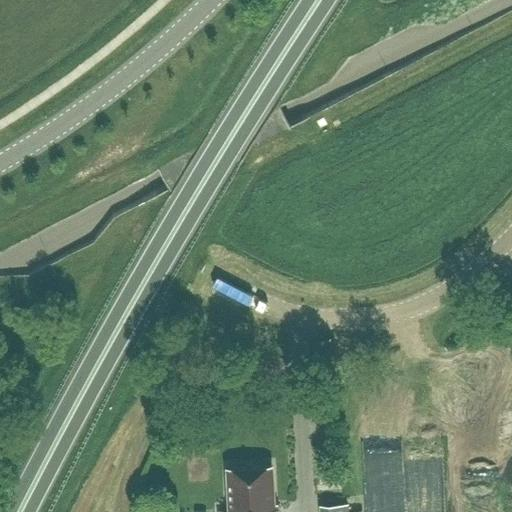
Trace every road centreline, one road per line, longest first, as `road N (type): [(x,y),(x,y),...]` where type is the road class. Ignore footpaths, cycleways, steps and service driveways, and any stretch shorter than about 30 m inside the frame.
road 1 (trunk): [(19,511),(164,246),(314,0)]
road 2 (unclassified): [(0,261),(509,0)]
road 3 (residential): [(511,239),(446,293),(374,317),(297,315),(227,286)]
road 4 (tertiary): [(0,162),(100,97),(212,0)]
